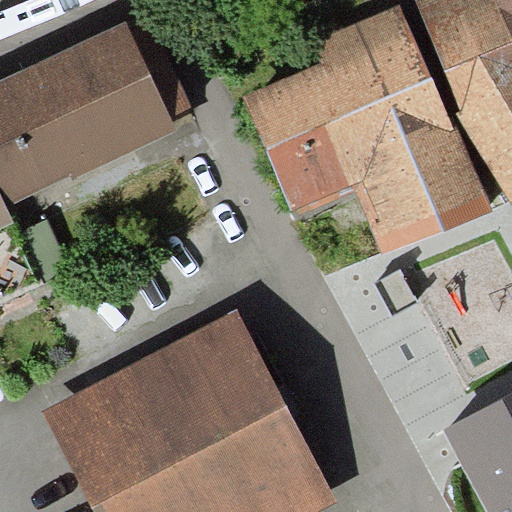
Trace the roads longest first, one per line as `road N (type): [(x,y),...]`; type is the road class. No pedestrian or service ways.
road 1 (residential): [(424,511),(164,0)]
road 2 (unknown): [(0,389),(286,247)]
